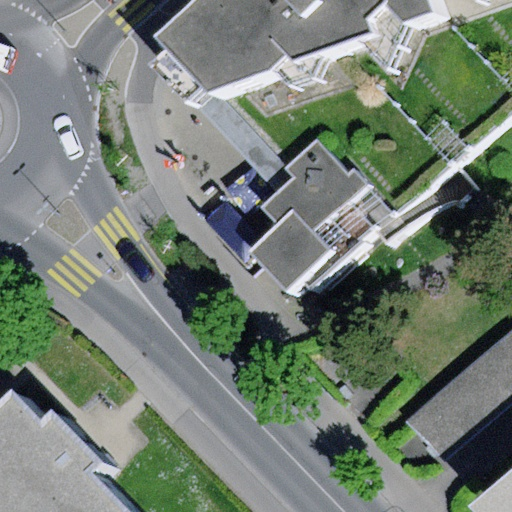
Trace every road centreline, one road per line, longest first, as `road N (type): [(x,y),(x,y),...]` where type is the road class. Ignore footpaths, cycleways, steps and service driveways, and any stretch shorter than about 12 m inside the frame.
road 1 (residential): [(26,185),(340,511)]
road 2 (residential): [(26,185),(44,163),(56,108),(34,56)]
